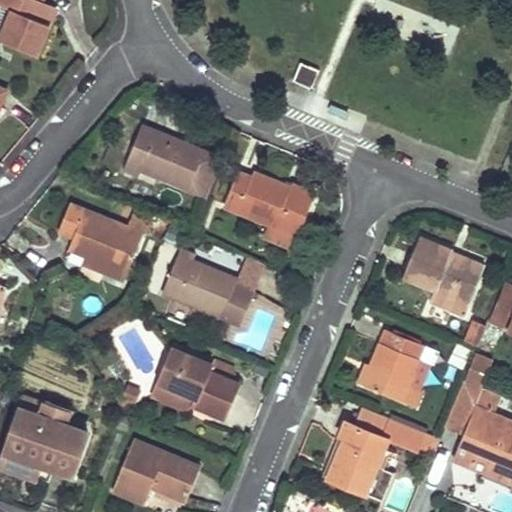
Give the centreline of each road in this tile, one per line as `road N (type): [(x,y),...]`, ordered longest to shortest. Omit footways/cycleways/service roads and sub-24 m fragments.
road 1 (residential): [(236,511),(379,168)]
road 2 (residential): [(148,44),(227,98),(379,168)]
road 3 (residential): [(0,199),(148,44)]
road 4 (residential): [(379,168),(511,223)]
